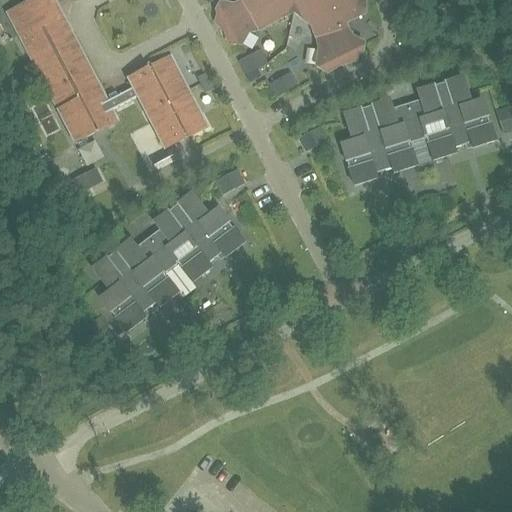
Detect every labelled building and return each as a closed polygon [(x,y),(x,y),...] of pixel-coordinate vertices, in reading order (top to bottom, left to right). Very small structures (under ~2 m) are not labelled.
[(111,112),(106,103),(66,25),(61,27),(46,0),(34,0),(7,14),(75,144),(117,122),(111,112)] [(245,0),(238,4),(233,7),(220,4),(216,11),(219,20),(223,21),(226,26),(223,31),(229,45),(241,46),(248,33),(260,31),(273,23),(294,13),(311,28),(317,42),(318,51),(316,68),(326,74),(344,63),(344,58),(350,57),(354,57),(362,53),(363,45),(351,39),(345,31),(343,25),(363,15),(363,0),(245,0)] [(245,77),(266,67),(258,52),(238,63),(245,77)] [(128,80),(133,89),(138,98),(165,150),(183,141),(182,138),(186,136),(188,138),(206,129),(170,58),(128,80)] [(275,99),(297,89),(289,75),(268,85),(275,99)] [(471,144),(472,149),(494,142),(481,101),(467,106),(465,101),(468,100),(461,78),(417,93),(420,102),(391,111),(388,101),(344,116),(351,138),(354,137),(355,142),(341,146),(354,187),(376,180),(374,175),(392,170),(394,174),(416,167),(408,145),(426,140),(433,162),(455,155),(453,150),(471,144)] [(111,112),(138,98),(133,89),(106,103),(111,112)] [(511,112),(510,108),(496,112),(499,124),(511,119),(511,112)] [(306,154),(328,144),(320,129),(299,140),(306,154)] [(167,152),(172,163),(187,156),(181,145),(167,152)] [(42,154),(28,161),(36,177),(50,170),(42,154)] [(238,171),(213,183),(220,199),(245,185),(238,171)] [(69,201),(91,189),(84,175),(62,187),(69,201)] [(210,269),(207,265),(222,254),(225,258),(243,244),(217,210),(205,219),(202,215),(205,213),(191,195),(154,223),(159,231),(135,249),(129,241),(92,270),(106,288),(109,286),(112,290),(100,299),(126,333),(144,319),(141,315),(156,304),(159,308),(177,294),(163,276),(178,265),(192,283),(210,269)] [(88,327),(95,337),(108,327),(100,317),(88,327)]
